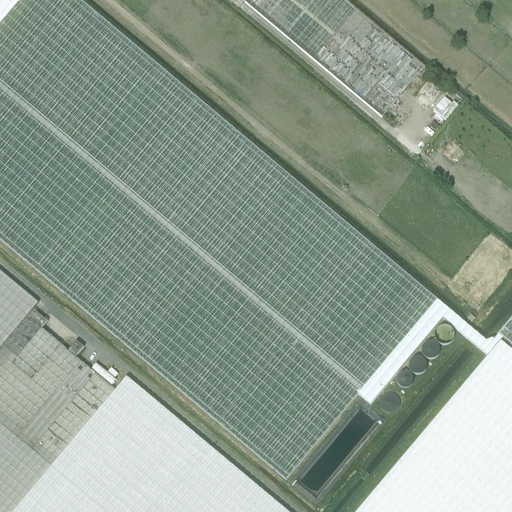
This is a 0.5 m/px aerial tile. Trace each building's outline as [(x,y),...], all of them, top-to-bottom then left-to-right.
[(475,346),(481,338),(78,0),(0,0),(0,241),(286,481),(358,396),(370,406),(443,320),(475,346)] [(382,118),(424,68),(343,0),(247,0),(245,3),(382,118)] [(444,98),(433,111),(441,117),(451,104),(444,98)] [(451,104),(441,117),(445,121),(458,106),(453,102),(451,104)] [(286,511),(126,378),(115,392),(75,358),(68,352),(42,330),(48,323),(33,311),(38,304),(0,272),(0,511),(286,511)] [(511,314),(497,332),(511,344),(511,314)] [(475,346),(488,357),(357,511),(511,511),(511,352),(500,343),(502,340),(498,336),(495,339),(486,342),(481,338),(475,346)] [(76,342),(68,352),(75,358),(84,348),(76,342)]
